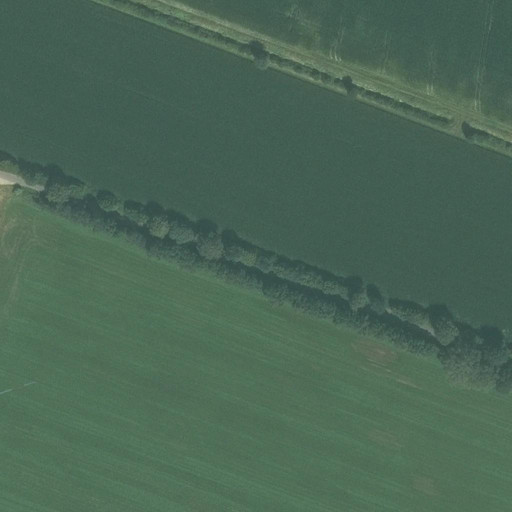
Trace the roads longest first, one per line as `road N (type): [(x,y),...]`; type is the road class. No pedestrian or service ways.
road 1 (unclassified): [(511,366),(0,175)]
road 2 (track): [(511,129),(323,59)]
